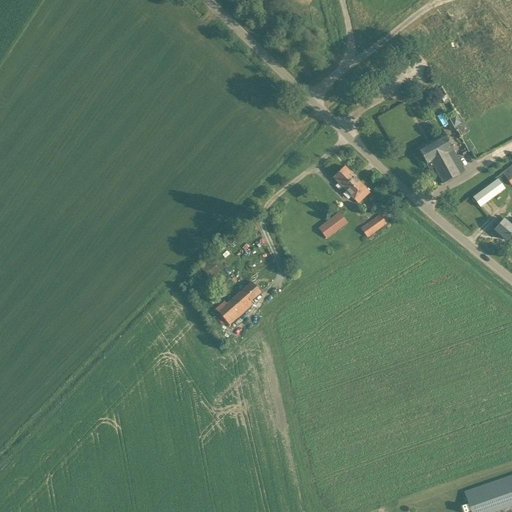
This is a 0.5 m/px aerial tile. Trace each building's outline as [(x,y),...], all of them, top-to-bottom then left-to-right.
[(445,134),(427,144),(418,149),(427,164),(426,164),(429,170),(434,168),(443,184),(465,171),(445,134)] [(369,192),(345,166),(333,177),(358,203),(369,192)] [(511,186),(511,185),(511,168),(503,175),(511,186)] [(480,208),(505,190),(497,179),(473,197),(480,208)] [(340,212),(334,217),(319,228),(327,239),(343,226),(340,224),(345,220),(340,212)] [(378,229),(386,223),(380,215),(372,221),(361,228),(362,230),(367,237),(378,229)] [(511,222),(510,224),(504,218),(494,230),(506,240),(511,233),(511,222)] [(198,267),(209,281),(219,273),(208,258),(198,267)] [(225,302),(216,309),(229,325),(253,305),(250,302),(261,292),(252,282),(227,304),(225,302)] [(511,511),(511,473),(462,489),(468,511),(511,511)]
